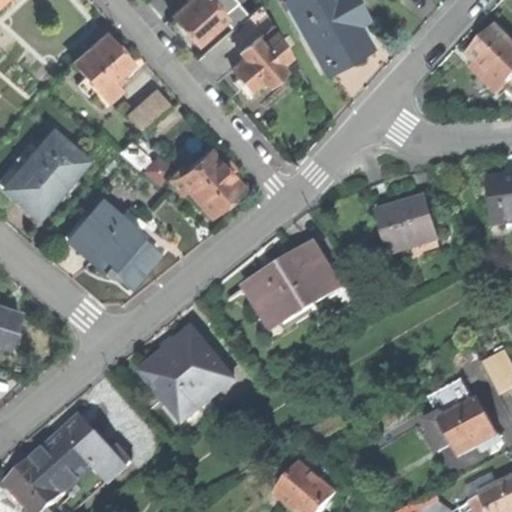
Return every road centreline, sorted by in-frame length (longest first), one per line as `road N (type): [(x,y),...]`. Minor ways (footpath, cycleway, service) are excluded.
road 1 (residential): [(114,0),(287,202)]
road 2 (residential): [(116,343),(287,202)]
road 3 (residential): [(116,343),(0,243)]
road 4 (residential): [(0,438),(116,343)]
road 5 (residential): [(377,107),(475,0)]
road 6 (residential): [(511,135),(420,138),(377,107)]
road 7 (residential): [(287,202),(377,107)]
